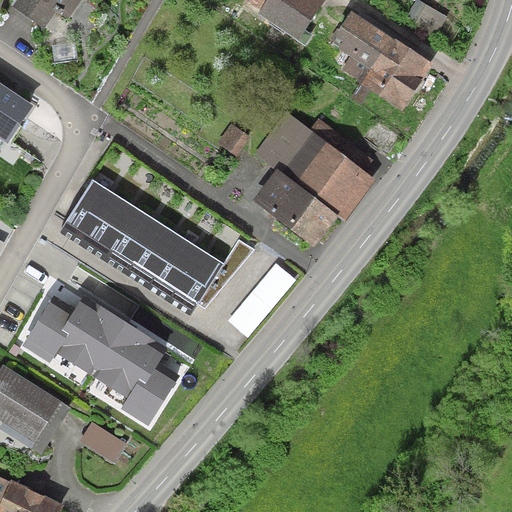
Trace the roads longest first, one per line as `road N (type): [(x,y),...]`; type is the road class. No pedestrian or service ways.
road 1 (secondary): [(134,511),(332,281),(465,109),(505,34),(511,3)]
road 2 (residential): [(0,56),(66,98),(83,123),(0,280)]
road 3 (track): [(344,0),(479,82)]
